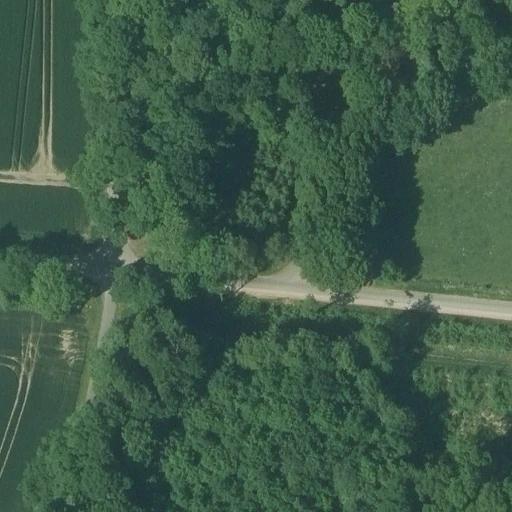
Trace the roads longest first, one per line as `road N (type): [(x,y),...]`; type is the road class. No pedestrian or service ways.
road 1 (unclassified): [(109,269),(511,311)]
road 2 (unclassified): [(109,0),(109,269)]
